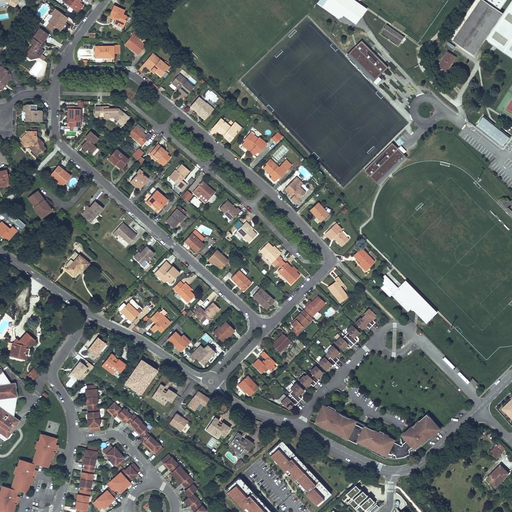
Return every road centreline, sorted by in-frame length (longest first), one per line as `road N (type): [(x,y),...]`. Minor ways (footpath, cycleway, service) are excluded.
road 1 (residential): [(265,324),(326,265),(325,247),(144,80),(88,67),(61,72)]
road 2 (residential): [(265,324),(59,141),(51,91)]
road 3 (residential): [(91,314),(52,369),(74,438)]
road 4 (residential): [(91,314),(210,381)]
